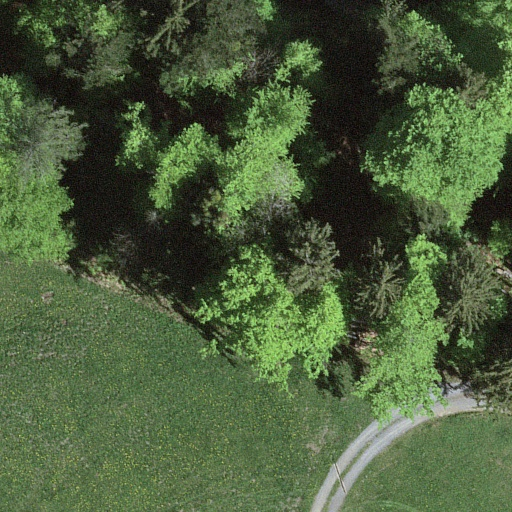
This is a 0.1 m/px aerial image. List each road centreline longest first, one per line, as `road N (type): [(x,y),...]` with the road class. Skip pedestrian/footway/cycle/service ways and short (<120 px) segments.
road 1 (track): [(511,402),(481,396),(435,403),(386,428),(352,462),(326,511)]
road 2 (track): [(314,0),(403,37),(511,98)]
